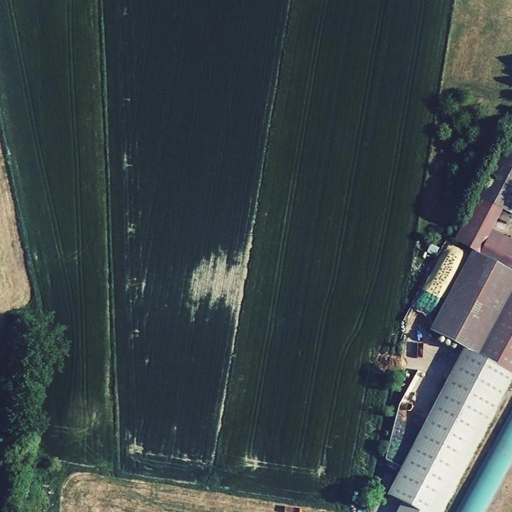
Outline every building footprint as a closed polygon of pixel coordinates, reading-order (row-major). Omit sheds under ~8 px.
[(511,149),(511,152),(500,148),(475,196),(501,208),(506,211),(511,198),(511,149)] [(472,249),(510,270),(511,267),(511,239),(491,229),(501,208),(475,196),(454,240),(472,249)] [(511,290),(511,270),(510,270),(472,249),(429,330),(475,356),(511,290)] [(484,403),(447,394),(443,414),(479,422),(484,403)] [(511,410),(494,443),(456,511),(482,511),(511,458),(511,410)]
